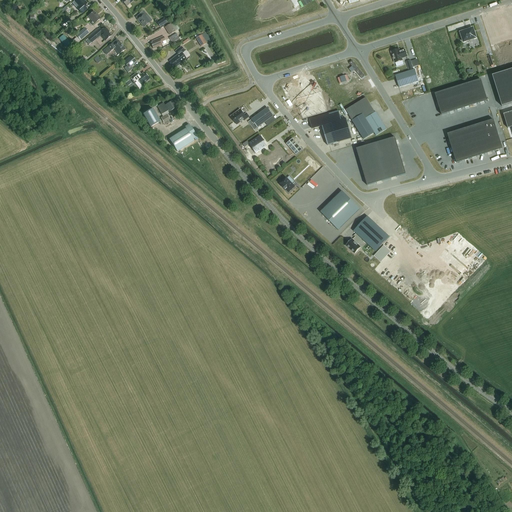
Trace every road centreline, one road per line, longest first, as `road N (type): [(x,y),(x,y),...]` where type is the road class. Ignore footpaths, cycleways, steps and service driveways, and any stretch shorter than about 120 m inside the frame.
road 1 (unclassified): [(511,412),(294,232),(102,0)]
road 2 (unclassified): [(511,1),(357,51)]
road 3 (unclassified): [(260,82),(362,198)]
road 4 (unclassified): [(357,51),(435,180)]
road 5 (unclassified): [(337,18),(247,47),(260,82)]
